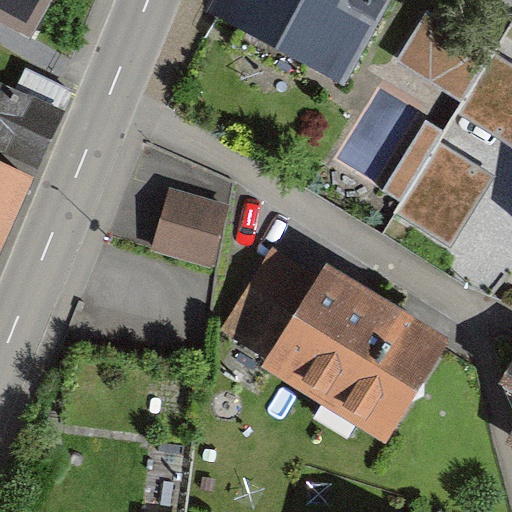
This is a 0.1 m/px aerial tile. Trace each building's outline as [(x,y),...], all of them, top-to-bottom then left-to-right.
[(56,0),(0,0),(0,4),(40,28),(56,0)] [(409,0),(255,0),(248,12),(363,79),(409,0)] [(511,123),(511,52),(425,14),(399,74),(511,123)] [(0,122),(45,140),(68,84),(0,56),(0,122)] [(386,198),(460,236),(499,161),(424,123),(386,198)] [(0,239),(37,155),(0,139),(0,239)] [(232,202),(179,188),(167,235),(220,249),(232,202)] [(279,259),(243,326),(283,348),(278,358),(395,420),(447,322),(327,259),(317,279),(279,259)]
